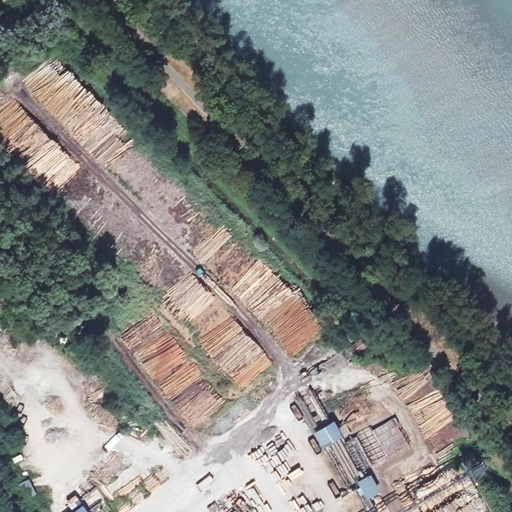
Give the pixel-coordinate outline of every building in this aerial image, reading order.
[(372,431),(388,457),(408,444),(392,418),(372,431)] [(322,447),(343,436),(335,421),(314,431),(322,447)] [(227,462),(223,456),(215,462),(220,468),(227,462)] [(212,476),(206,468),(194,476),(200,485),(212,476)] [(368,500),(381,493),(371,474),(358,481),(368,500)]
